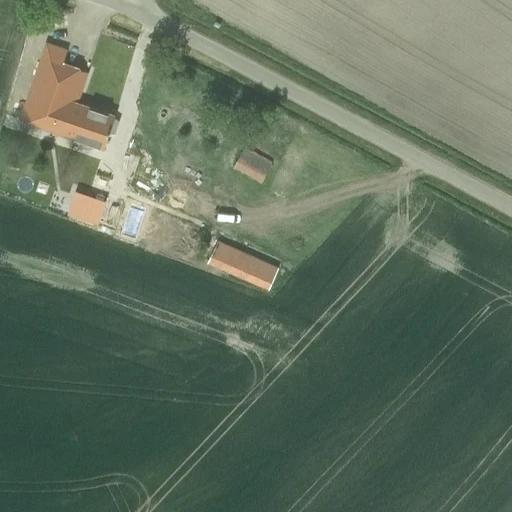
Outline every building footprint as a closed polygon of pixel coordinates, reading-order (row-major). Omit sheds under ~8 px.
[(20,121),(28,123),(104,149),(115,116),(76,103),(86,72),(64,65),(69,51),(46,44),(20,121)] [(165,119),(189,130),(200,108),(175,97),(165,119)] [(233,167),(261,183),(272,163),(244,147),(233,167)] [(100,174),(78,169),(71,202),(93,206),(100,174)] [(160,203),(133,187),(114,219),(140,235),(160,203)] [(216,241),(207,262),(268,288),(277,268),(216,241)]
